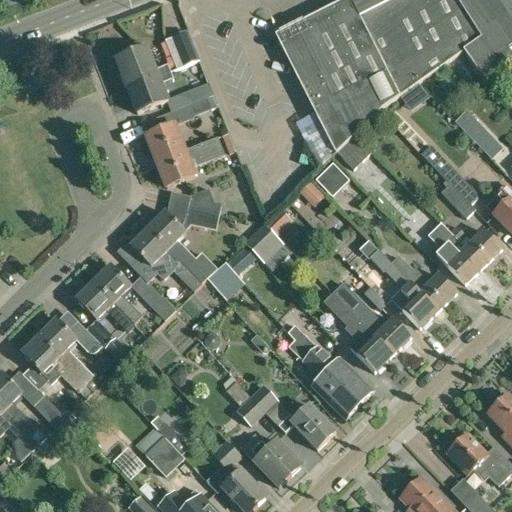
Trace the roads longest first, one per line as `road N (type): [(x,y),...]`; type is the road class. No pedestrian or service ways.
road 1 (residential): [(298,511),(511,308)]
road 2 (residential): [(96,227),(66,151),(65,123),(90,115),(101,125),(122,189),(105,217)]
road 3 (residential): [(0,322),(96,227)]
